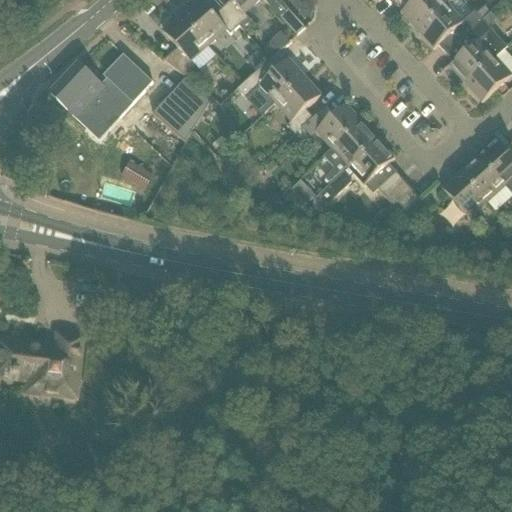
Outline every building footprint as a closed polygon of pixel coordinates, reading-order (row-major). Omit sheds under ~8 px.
[(262,0),(229,0),(232,2),(224,10),(240,29),(250,20),(246,16),(263,0),(262,0)] [(306,30),(305,29),(290,12),(279,0),(262,0),(263,0),(280,20),(297,39),(306,30)] [(402,15),(418,33),(448,7),(447,6),(454,0),(403,0),(410,7),(402,15)] [(215,17),(201,2),(183,18),(209,48),(227,32),(231,37),(240,29),(224,10),(215,17)] [(312,21),(314,8),(302,5),(299,18),(312,21)] [(483,23),(477,16),(476,14),(464,25),(448,7),(418,33),(435,52),(439,48),(447,56),(458,46),(483,23)] [(491,15),(485,9),(477,16),(483,23),(491,15)] [(483,23),(489,29),(497,22),(491,15),(483,23)] [(183,18),(164,35),(178,50),(165,63),(184,79),(196,68),(192,64),(209,48),(183,18)] [(506,49),(489,29),(483,23),(458,46),(447,56),(455,64),(450,68),(467,87),(496,60),(506,49)] [(270,45),(281,53),(290,42),(280,33),(270,45)] [(287,63),(280,54),(248,83),(239,91),(247,99),(259,89),(276,107),(306,80),(289,61),(287,63)] [(53,97),(87,129),(101,141),(120,120),(123,123),(137,109),(134,106),(154,85),(126,59),(106,80),(108,82),(102,88),(80,68),(53,97)] [(483,105),(511,78),(511,77),(496,60),(467,87),(483,105)] [(322,98),(306,80),(276,107),(291,123),(287,127),(296,136),(314,120),(307,112),(322,98)] [(186,82),(154,118),(186,144),(211,102),(186,82)] [(296,136),(297,137),(285,148),(291,154),(304,145),(316,134),(332,151),(333,152),(362,125),(346,107),(335,117),(327,108),(314,120),(296,136)] [(331,187),(379,143),(362,125),(333,152),(332,151),(324,159),(336,172),(326,181),(331,187)] [(358,179),(366,188),(375,197),(380,193),(379,192),(398,175),(390,166),(395,161),(379,143),(331,187),(315,202),(330,206),(358,179)] [(511,159),(497,143),(478,160),(505,190),(511,183),(511,159)] [(38,171),(45,172),(47,160),(39,159),(38,171)] [(488,206),(505,190),(478,160),(461,176),(488,206)] [(155,178),(130,165),(122,181),(132,186),(131,188),(146,196),(155,178)] [(379,192),(380,193),(387,201),(405,184),(398,175),(379,192)] [(462,225),(468,220),(470,222),(488,206),(461,176),(443,192),(454,204),(448,209),(448,218),(453,224),(462,225)] [(316,199),(301,183),(292,192),(306,208),(316,199)] [(387,201),(394,209),(413,192),(405,184),(387,201)] [(413,192),(394,209),(402,218),(421,201),(413,192)] [(387,231),(392,226),(395,224),(385,212),(376,220),(387,231)] [(22,398),(74,403),(81,340),(57,337),(55,353),(44,351),(44,347),(0,342),(0,383),(23,386),(22,398)]
